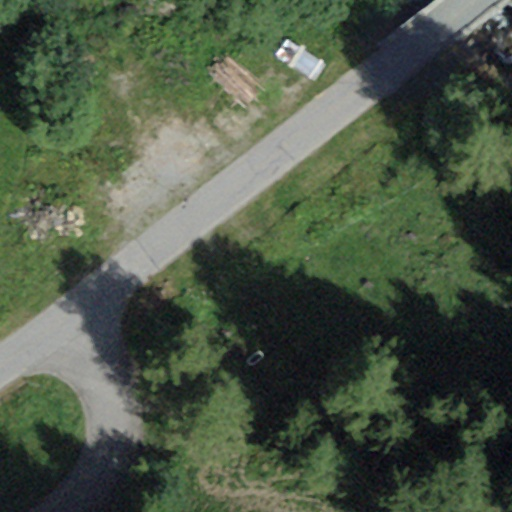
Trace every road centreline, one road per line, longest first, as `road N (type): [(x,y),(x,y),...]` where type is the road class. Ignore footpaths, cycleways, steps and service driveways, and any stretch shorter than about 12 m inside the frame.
road 1 (unclassified): [(91,310),(438,60),(504,0)]
road 2 (track): [(91,310),(219,354),(501,415)]
road 3 (residential): [(91,310),(119,408),(90,477),(41,511)]
